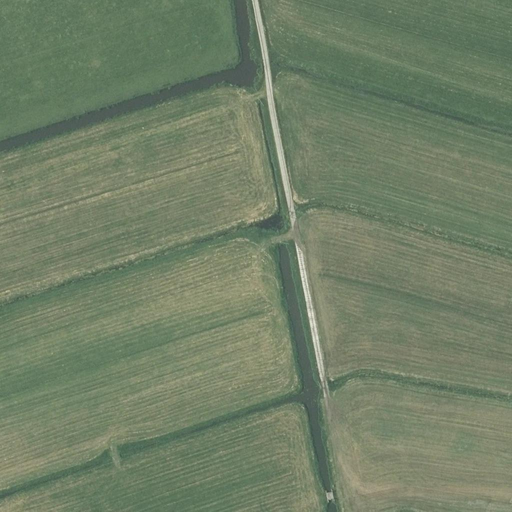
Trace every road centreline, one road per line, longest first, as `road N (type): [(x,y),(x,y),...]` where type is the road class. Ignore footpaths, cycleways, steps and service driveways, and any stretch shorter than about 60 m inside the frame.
road 1 (track): [(511,210),(357,162),(272,89),(0,197)]
road 2 (track): [(348,511),(255,0)]
